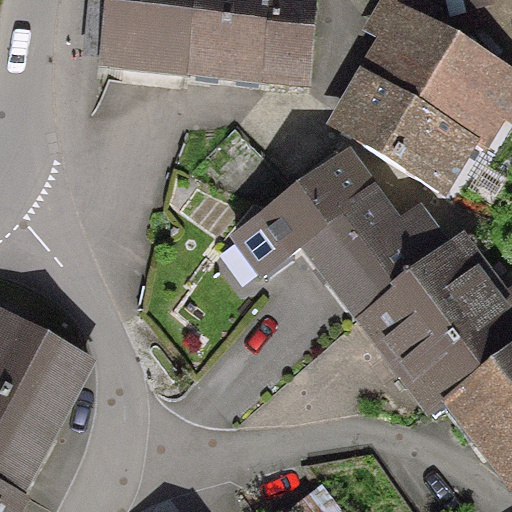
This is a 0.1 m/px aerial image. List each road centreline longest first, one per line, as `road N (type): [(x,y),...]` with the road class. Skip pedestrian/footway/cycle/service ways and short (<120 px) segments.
road 1 (residential): [(511,509),(428,449),(373,436),(187,458),(118,448)]
road 2 (residential): [(118,448),(124,403),(112,347),(79,286),(0,198)]
road 3 (tertiary): [(30,0),(0,171)]
